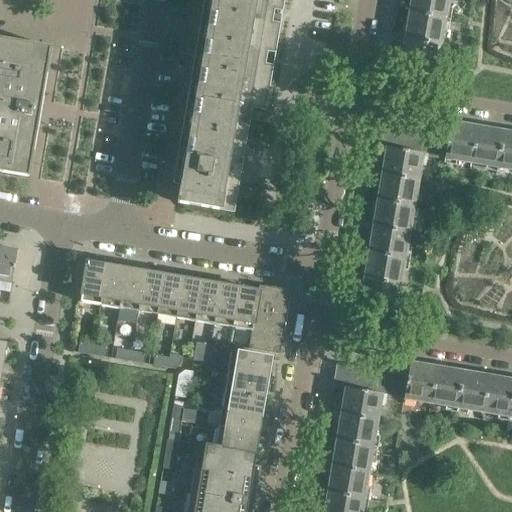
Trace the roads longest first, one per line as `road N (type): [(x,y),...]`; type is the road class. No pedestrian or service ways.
road 1 (residential): [(16,511),(64,226)]
road 2 (residential): [(117,235),(157,0)]
road 3 (residential): [(320,269),(117,235)]
road 4 (residential): [(309,327),(511,361)]
road 5 (residential): [(278,511),(309,327)]
road 6 (residential): [(320,269),(353,91)]
road 7 (residential): [(353,91),(511,114)]
